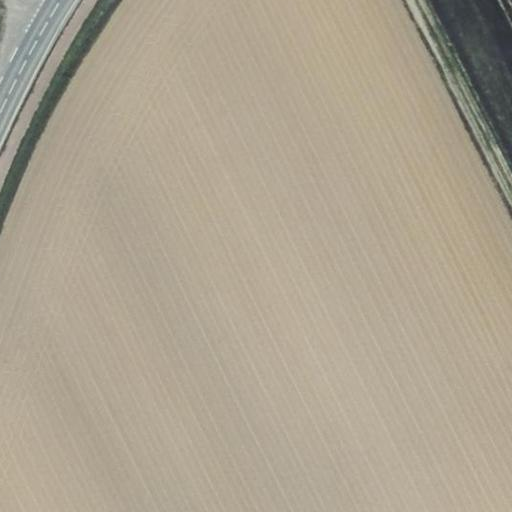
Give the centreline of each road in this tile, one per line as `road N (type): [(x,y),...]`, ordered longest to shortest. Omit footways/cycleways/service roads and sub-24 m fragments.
road 1 (track): [(511,203),(401,0)]
road 2 (tertiary): [(62,0),(0,113)]
